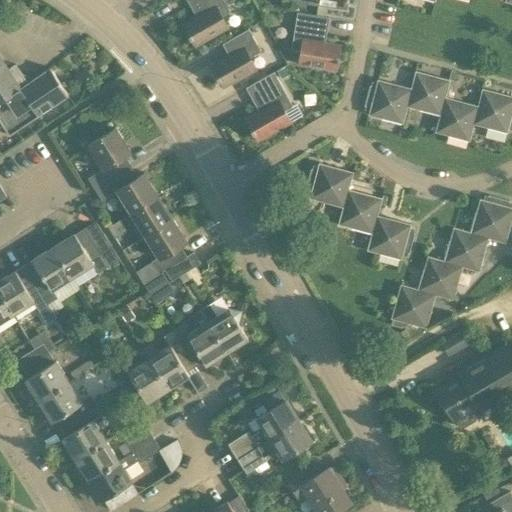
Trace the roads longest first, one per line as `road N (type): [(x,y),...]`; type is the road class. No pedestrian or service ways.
road 1 (tertiary): [(410,511),(226,179)]
road 2 (tertiary): [(226,179),(129,36),(80,0)]
road 3 (residential): [(333,122),(413,179),(478,183),(511,167)]
road 4 (residential): [(134,511),(210,465),(185,421),(234,390)]
road 5 (residential): [(226,179),(333,122)]
